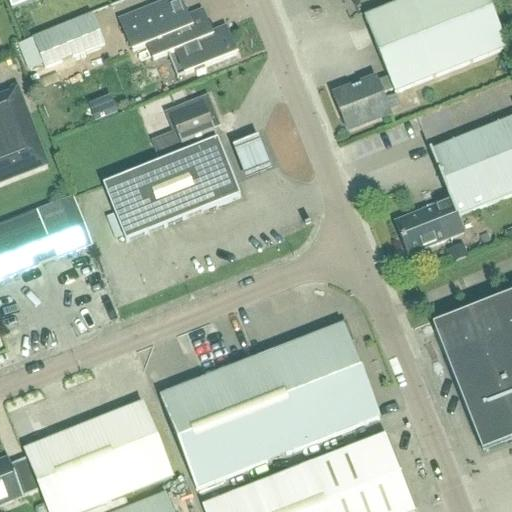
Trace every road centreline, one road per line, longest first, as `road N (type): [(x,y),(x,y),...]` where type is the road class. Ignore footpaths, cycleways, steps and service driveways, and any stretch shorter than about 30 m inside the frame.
road 1 (unclassified): [(0,392),(357,250)]
road 2 (unclassified): [(459,511),(357,250)]
road 3 (unclassified): [(357,250),(257,0)]
